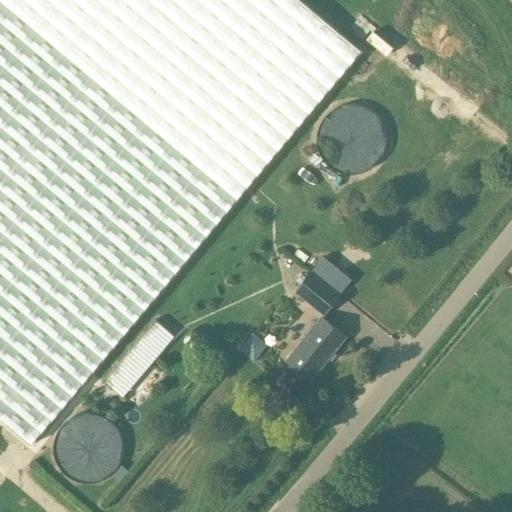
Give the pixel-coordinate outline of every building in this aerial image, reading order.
[(0,0),(0,417),(31,444),(238,197),(1,0),(0,0)] [(1,0),(238,197),(360,50),(300,0),(1,0)] [(325,316),(341,294),(311,269),(296,290),(297,292),(297,293),(325,316)] [(311,379),(346,336),(322,316),(286,359),(311,379)] [(156,320),(106,379),(125,395),(175,336),(156,320)] [(248,331),(238,350),(256,360),(266,340),(248,331)] [(55,462),(111,477),(125,424),(70,409),(55,462)]
